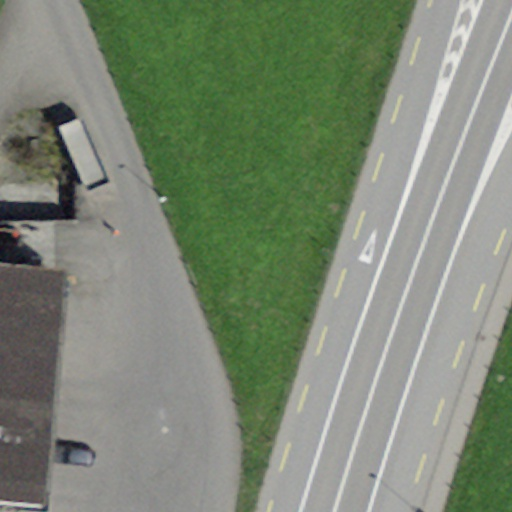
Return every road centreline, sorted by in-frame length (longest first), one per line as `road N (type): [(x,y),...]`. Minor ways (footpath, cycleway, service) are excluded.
road 1 (secondary): [(443,0),(285,511)]
road 2 (secondary): [(511,17),(417,257),(335,511)]
road 3 (secondary): [(393,511),(459,305),(511,185)]
